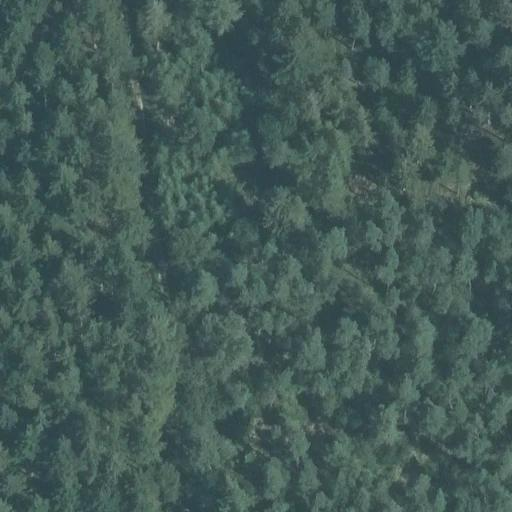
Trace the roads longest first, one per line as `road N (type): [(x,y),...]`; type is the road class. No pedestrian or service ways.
road 1 (track): [(156,290),(122,0)]
road 2 (track): [(181,511),(156,290)]
